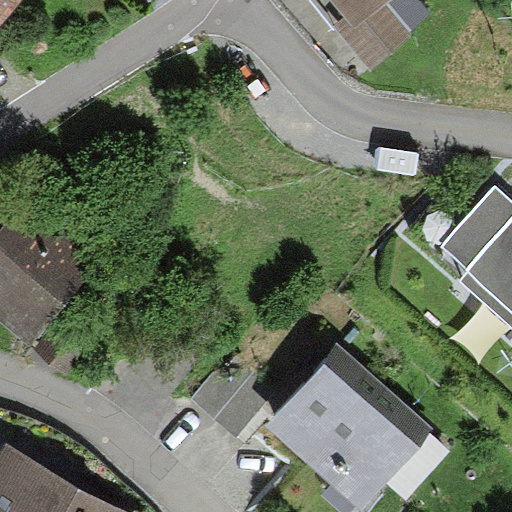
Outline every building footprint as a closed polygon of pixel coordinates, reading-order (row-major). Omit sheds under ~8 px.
[(0,0),(0,28),(4,24),(0,20),(0,14),(13,0),(0,0)] [(341,0),(367,30),(402,0),(341,0)] [(201,187),(235,151),(212,130),(178,166),(201,187)] [(511,207),(487,185),(425,252),(511,330),(511,207)] [(0,297),(37,331),(30,339),(65,370),(107,323),(72,292),(104,257),(28,189),(0,219),(0,297)] [(134,356),(168,392),(208,354),(175,318),(134,356)] [(321,469),(351,498),(414,435),(324,345),(255,414),(315,475),(321,469)] [(194,393),(234,433),(275,393),(235,352),(194,393)] [(0,446),(0,511),(155,511),(9,431),(0,446)]
